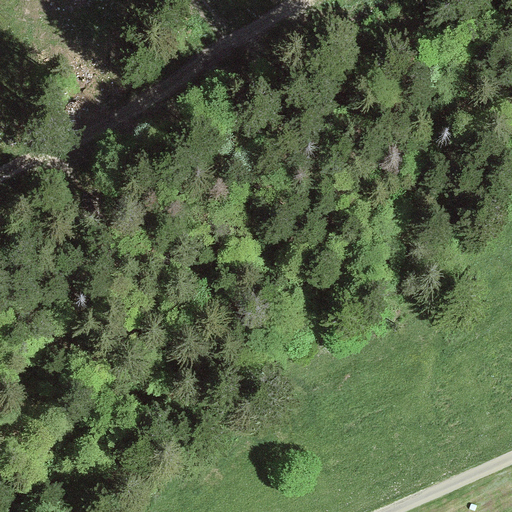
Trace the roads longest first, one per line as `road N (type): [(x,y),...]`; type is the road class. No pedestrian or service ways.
road 1 (track): [(301,0),(109,127),(0,178)]
road 2 (unclassified): [(511,461),(396,511)]
